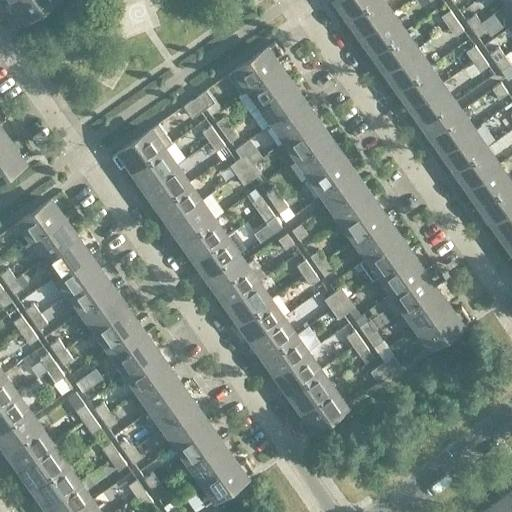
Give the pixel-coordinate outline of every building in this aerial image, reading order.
[(50,0),(14,0),(15,1),(19,6),(11,11),(19,23),(50,0)] [(371,0),(337,0),(347,13),(346,14),(347,15),(348,14),(349,16),(371,0)] [(392,12),(383,0),(371,0),(349,16),(350,17),(349,18),(350,19),(351,18),(361,33),(392,12)] [(457,19),(450,9),(441,15),(448,25),(457,19)] [(404,30),(392,12),(361,33),(372,49),(371,49),(372,50),(373,50),(374,51),(404,30)] [(475,13),(466,19),(472,28),(481,21),(475,13)] [(464,29),(457,19),(448,25),(455,35),(464,29)] [(487,30),(481,21),(472,28),(478,36),(487,30)] [(417,47),(404,30),(374,51),(375,52),(374,53),(375,54),(375,53),(386,69),(417,47)] [(282,52),(274,40),(228,73),(241,92),(249,87),(249,86),(279,65),(278,63),(279,63),(278,62),(274,57),(282,52)] [(482,54),(475,44),(466,50),(473,60),(482,54)] [(498,46),(489,53),(495,61),(504,54),(498,46)] [(429,65),(417,47),(386,69),(397,84),(396,84),(397,85),(398,85),(399,86),(429,65)] [(489,64),(482,54),(473,60),(480,70),(489,64)] [(510,63),(504,54),(495,61),(501,69),(510,63)] [(280,66),(279,65),(249,86),(249,87),(261,104),(292,82),(281,67),(282,67),(281,65),(280,66)] [(442,82),(429,65),(399,86),(400,88),(399,88),(400,89),(411,104),(442,82)] [(508,91),(501,81),(492,87),(499,98),(508,91)] [(303,97),(292,82),(261,104),(274,121),(304,100),(303,98),(304,98),(303,97)] [(455,101),(442,82),(411,104),(422,119),(421,120),(422,121),(422,120),(424,122),(455,101)] [(198,95),(206,106),(215,100),(206,88),(198,95)] [(192,116),(200,110),(192,98),(183,105),(192,116)] [(305,101),(304,100),(274,121),(267,126),(279,144),(286,139),(317,118),(306,102),(307,102),(306,101),(305,101)] [(474,128),(461,110),(430,131),(432,133),(431,134),(432,135),(432,134),(443,150),(474,128)] [(224,115),(216,121),(223,131),(231,125),(224,115)] [(327,133),(317,118),(286,139),(299,157),(329,135),(328,134),(329,133),(328,132),(327,133)] [(172,141),(158,122),(112,155),(120,166),(128,161),(131,165),(130,166),(131,167),(132,166),(133,168),(164,146),(164,147),(172,141)] [(218,134),(211,124),(202,130),(209,140),(218,134)] [(238,135),(231,125),(223,131),(230,141),(238,135)] [(9,139),(0,126),(0,148),(11,141),(10,140),(10,139),(10,138),(9,139)] [(486,146),(474,128),(443,150),(454,165),(453,165),(454,166),(455,166),(456,167),(486,146)] [(225,144),(218,134),(209,140),(216,150),(225,144)] [(330,137),(329,135),(299,157),(311,174),(342,153),(331,138),(332,137),(331,136),(330,137)] [(12,143),(11,141),(0,148),(0,176),(24,160),(12,144),(13,143),(12,142),(12,143)] [(176,164),(164,147),(164,146),(133,168),(134,169),(133,170),(134,171),(135,170),(145,185),(176,164)] [(499,163),(486,146),(456,167),(457,169),(456,169),(457,170),(468,185),(499,163)] [(249,152),(242,158),(239,159),(245,168),(255,161),(249,152)] [(352,168),(342,153),(311,174),(324,193),(355,171),(353,169),(354,169),(353,168),(352,168)] [(245,168),(239,159),(229,167),(235,175),(245,168)] [(261,169),(255,161),(245,168),(251,176),(261,169)] [(511,181),(499,163),(468,185),(479,200),(478,201),(479,202),(479,201),(480,203),(511,181)] [(188,182),(176,164),(145,185),(156,201),(155,201),(156,202),(157,202),(158,203),(188,182)] [(251,176),(245,168),(235,175),(241,184),(251,176)] [(362,182),(361,180),(330,201),(343,220),(374,198),(363,183),(364,183),(363,182),(362,182)] [(511,206),(511,182),(511,181),(480,203),(481,204),(481,205),(481,206),(482,205),(493,220),(511,206)] [(201,199),(188,182),(158,203),(159,204),(158,205),(159,206),(160,206),(170,221),(201,199)] [(274,185),(265,192),(272,202),(281,195),(274,185)] [(268,205),(261,195),(252,201),(259,211),(268,205)] [(288,205),(281,195),(272,202),(280,212),(288,205)] [(62,214),(51,198),(20,220),(33,238),(64,217),(63,215),(63,214),(62,214)] [(384,214),(374,198),(343,220),(356,238),(386,216),(385,215),(386,214),(385,213),(384,214)] [(213,217),(201,199),(170,221),(181,236),(180,236),(181,237),(182,237),(183,238),(213,217)] [(275,215),(268,205),(259,211),(266,221),(275,215)] [(511,233),(511,206),(493,220),(504,235),(503,236),(504,237),(504,236),(505,238),(511,233)] [(387,218),(386,216),(356,238),(368,255),(399,234),(388,219),(389,218),(388,217),(387,218)] [(65,218),(64,217),(33,238),(46,256),(76,234),(65,219),(66,219),(65,217),(65,218)] [(226,235),(213,217),(183,238),(184,240),(183,240),(184,241),(195,256),(226,235)] [(307,233),(300,223),(292,229),(299,239),(307,233)] [(294,242),(287,232),(278,238),(285,248),(294,242)] [(87,249),(76,234),(46,256),(58,273),(89,252),(88,250),(87,249)] [(409,249),(399,234),(368,255),(361,260),(373,278),(381,273),(411,251),(410,250),(411,249),(410,248),(409,249)] [(239,253),(226,235),(195,256),(206,271),(205,272),(206,273),(207,272),(208,275),(239,253)] [(319,249),(310,255),(317,265),(326,259),(319,249)] [(412,253),(411,251),(381,273),(393,291),(424,269),(413,254),(414,253),(413,252),(412,253)] [(89,253),(89,252),(58,273),(70,291),(101,270),(90,254),(91,254),(90,253),(89,253)] [(312,268),(305,258),(296,264),(303,274),(312,268)] [(333,269),(326,259),(317,265),(324,275),(333,269)] [(258,280),(245,262),(214,283),(216,285),(215,286),(216,287),(217,286),(227,302),(258,280)] [(8,267),(0,272),(0,273),(7,283),(16,277),(8,267)] [(319,278),(312,268),(303,274),(311,284),(319,278)] [(434,284),(424,269),(393,291),(405,308),(436,287),(435,285),(436,285),(435,284),(434,284)] [(112,285),(101,270),(70,291),(83,309),(113,287),(112,286),(113,285),(112,284),(112,285)] [(23,287),(16,277),(7,283),(14,293),(23,287)] [(270,298),(258,280),(227,302),(238,317),(237,317),(238,318),(239,318),(240,319),(270,298)] [(344,286),(336,292),(333,293),(339,302),(349,295),(344,286)] [(114,289),(113,287),(83,309),(95,326),(126,305),(115,290),(116,289),(115,288),(114,289)] [(437,288),(436,287),(405,308),(418,326),(448,304),(438,289),(438,288),(437,288)] [(12,300),(3,288),(0,290),(0,302),(3,306),(12,300)] [(339,302),(333,293),(323,300),(329,309),(339,302)] [(355,303),(349,295),(339,302),(346,310),(355,303)] [(283,315),(270,298),(240,319),(241,321),(240,321),(241,322),(252,337),(283,315)] [(33,302),(25,308),(32,318),(40,312),(33,302)] [(346,310),(339,302),(329,309),(335,317),(346,310)] [(449,306),(448,304),(418,326),(431,344),(469,317),(461,306),(453,312),(450,307),(451,306),(450,305),(449,306)] [(137,320),(126,305),(95,326),(108,345),(139,323),(137,321),(138,321),(137,320)] [(47,322),(40,312),(32,318),(39,328),(47,322)] [(30,326),(21,314),(13,320),(21,332),(30,326)] [(295,333),(283,315),(252,337),(263,352),(262,353),(263,354),(264,353),(265,355),(295,333)] [(368,319),(360,325),(367,335),(375,329),(368,319)] [(38,337),(30,326),(21,332),(29,343),(38,337)] [(362,339),(355,329),(346,335),(353,345),(362,339)] [(383,339),(375,329),(367,335),(374,345),(383,339)] [(147,334),(145,332),(114,354),(127,372),(158,350),(147,335),(148,335),(147,334)] [(308,351),(295,333),(265,355),(266,356),(265,357),(266,358),(266,357),(277,372),(308,351)] [(58,337),(50,344),(57,354),(65,347),(58,337)] [(369,349),(362,339),(353,345),(360,355),(369,349)] [(72,358),(65,347),(57,354),(64,364),(72,358)] [(169,366),(158,350),(127,372),(140,390),(170,368),(169,367),(170,366),(169,365),(169,366)] [(56,363),(48,351),(39,357),(47,369),(56,363)] [(320,368),(308,351),(277,372),(288,387),(287,388),(288,389),(289,390),(320,368)] [(393,371),(401,365),(393,354),(384,360),(393,371)] [(64,375),(56,363),(47,369),(55,381),(64,375)] [(370,370),(378,381),(387,375),(379,364),(370,370)] [(171,370),(170,368),(140,390),(152,407),(183,386),(172,371),(173,370),(172,369),(171,370)] [(332,386),(320,368),(289,390),(290,391),(290,392),(290,393),(291,392),(302,408),(332,386)] [(0,402),(16,391),(3,372),(0,374),(0,402)] [(84,375),(76,381),(83,391),(92,385),(84,375)] [(194,401),(183,386),(152,407),(165,425),(195,403),(194,402),(195,402),(194,400),(194,401)] [(345,405),(332,386),(302,408),(303,409),(302,410),(303,411),(304,410),(307,415),(299,420),(307,432),(345,405)] [(0,431),(30,410),(16,391),(0,402),(0,431)] [(103,401),(94,407),(101,417),(110,411),(103,401)] [(92,414),(84,403),(75,409),(83,421),(92,414)] [(196,405),(195,403),(165,425),(177,443),(208,421),(197,406),(198,405),(197,404),(196,405)] [(117,421),(110,411),(101,417),(108,427),(117,421)] [(100,426),(92,414),(83,421),(92,432),(100,426)] [(218,436),(208,421),(177,443),(190,460),(220,439),(219,437),(220,437),(219,436),(218,436)] [(52,443),(39,423),(6,446),(11,454),(9,455),(18,467),(52,443)] [(136,430),(128,436),(119,442),(126,452),(135,446),(143,440),(136,430)] [(221,440),(220,439),(190,460),(202,478),(233,456),(222,441),(223,441),(222,440),(221,440)] [(118,452),(110,440),(102,446),(110,458),(118,452)] [(65,461),(52,443),(18,467),(26,479),(28,477),(33,484),(65,461)] [(142,456),(135,446),(126,452),(133,462),(142,456)] [(127,463),(118,452),(110,458),(118,469),(127,463)] [(233,456),(202,478),(192,485),(205,503),(254,469),(246,458),(238,464),(234,459),(235,458),(234,457),(234,458),(233,456)] [(78,480),(65,461),(33,484),(38,491),(36,492),(44,504),(78,480)] [(153,471),(144,478),(151,487),(160,481),(153,471)] [(145,489),(136,477),(128,483),(136,495),(145,489)] [(72,511),(92,498),(78,480),(44,504),(49,511),(72,511)] [(167,491),(160,481),(151,487),(158,498),(167,491)] [(511,511),(511,487),(494,501),(501,511),(511,511)] [(153,501),(145,489),(136,495),(144,507),(153,501)] [(101,511),(92,498),(72,511),(101,511)] [(501,511),(494,501),(479,511),(501,511)]
